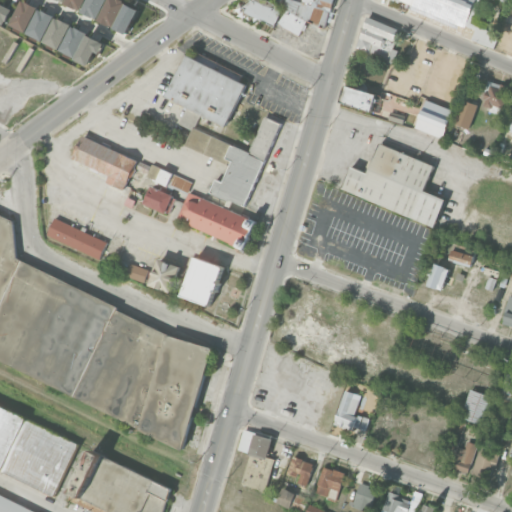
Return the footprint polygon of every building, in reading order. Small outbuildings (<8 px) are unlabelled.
[(26,32),(38,7),(22,0),(21,0),(10,25),(26,32)] [(66,0),(65,3),(81,11),(85,0),(66,0)] [(86,0),(82,12),(98,19),(106,0),(86,0)] [(106,0),(99,22),(114,26),(123,0),(106,0)] [(268,27),(281,12),(267,0),(249,0),(244,6),(268,27)] [(333,0),(287,0),(280,27),(303,33),(307,19),(326,25),(333,0)] [(509,0),(509,2),(504,0),(480,0),(472,23),(499,34),(493,48),(472,39),(476,29),(470,27),(469,28),(399,0),(509,0)] [(13,9),(0,3),(0,22),(5,25),(13,9)] [(130,34),(139,8),(125,4),(117,29),(130,34)] [(54,14),(37,8),(28,34),(45,40),(54,14)] [(401,26),(365,16),(355,53),(391,63),(401,26)] [(60,49),(71,24),(55,17),(43,42),(60,49)] [(75,57),(86,32),(71,26),(61,51),(75,57)] [(106,42),(88,35),(77,60),(90,66),(96,51),(101,53),(106,42)] [(227,126),(247,83),(186,55),(166,98),(227,126)] [(481,106),(502,113),(510,87),(489,80),(481,106)] [(378,94),(346,82),(339,101),(372,112),(378,94)] [(477,104),(462,99),(454,124),(469,129),(477,104)] [(445,138),(453,108),(424,100),(416,130),(445,138)] [(193,129),(199,113),(185,108),(180,125),(193,129)] [(278,121),(263,116),(251,150),(191,129),(185,146),(230,162),(223,182),(215,179),(210,193),(247,207),(278,121)] [(139,160),(82,133),(70,161),(127,187),(139,160)] [(341,190),(435,225),(446,198),(425,190),(435,164),(379,143),(368,172),(351,165),(341,190)] [(193,182),(152,164),(150,168),(144,165),(141,173),(188,193),(193,182)] [(144,205),(169,213),(175,194),(150,186),(144,205)] [(246,248),(257,219),(189,192),(177,221),(246,248)] [(25,266),(11,245),(21,222),(0,212),(0,360),(179,439),(218,351),(25,266)] [(108,239),(54,217),(46,235),(101,258),(108,239)] [(472,264),(475,255),(452,249),(450,258),(472,264)] [(212,305),(224,264),(193,256),(181,297),(212,305)] [(149,285),(174,292),(182,266),(157,258),(149,285)] [(149,270),(131,263),(126,276),(144,282),(149,270)] [(442,290),(450,268),(435,263),(427,285),(442,290)] [(501,323),(511,326),(511,296),(510,296),(501,323)] [(503,393),(511,395),(511,373),(508,373),(503,393)] [(494,397),(472,387),(460,415),(482,425),(494,397)] [(334,424),(364,433),(369,418),(359,414),(364,396),(345,389),(334,424)] [(0,467),(0,405),(79,443),(55,494),(0,467)] [(443,452),(454,456),(465,423),(454,419),(449,435),(443,452)] [(241,485),(264,493),(275,459),(268,457),(273,439),(264,436),(255,434),(249,454),(250,454),(241,485)] [(464,448),(457,446),(450,468),(468,473),(477,444),(466,441),(464,448)] [(112,511),(71,492),(91,450),(171,489),(164,511),(112,511)] [(472,474),(490,480),(497,457),(478,452),(472,474)] [(314,463),(293,456),(288,472),(300,476),(298,483),(307,486),(314,463)] [(328,496),(331,488),(339,491),(345,473),(324,466),(315,492),(328,496)] [(352,506),(368,511),(369,511),(377,489),(359,483),(352,506)] [(303,511),(309,497),(282,488),(277,504),(302,511),(303,511)] [(388,492),(381,511),(415,511),(422,493),(415,490),(412,500),(388,492)] [(0,511),(0,493),(39,511),(0,511)] [(327,511),(310,503),(305,511),(327,511)] [(434,511),(436,508),(422,503),(418,511),(434,511)]
